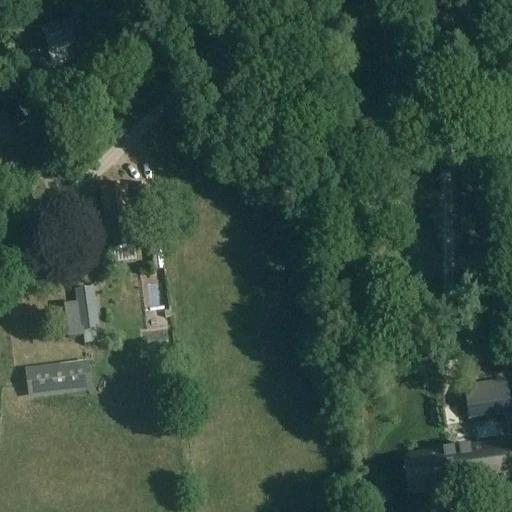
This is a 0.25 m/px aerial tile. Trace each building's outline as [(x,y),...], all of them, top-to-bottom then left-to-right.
[(78,18),(41,31),(49,54),(47,55),(50,64),(55,65),(64,61),(67,58),(64,49),(86,41),(78,18)] [(92,18),(85,21),(89,31),(96,28),(92,18)] [(0,147),(13,143),(5,115),(0,116),(0,147)] [(476,165),(493,162),(490,143),(473,145),(476,165)] [(108,254),(136,250),(132,223),(154,221),(150,187),(135,189),(136,201),(129,202),(127,187),(99,191),(108,254)] [(91,257),(90,229),(71,229),(73,258),(91,257)] [(151,273),(163,272),(161,252),(150,253),(151,273)] [(111,314),(128,313),(127,286),(110,287),(111,314)] [(92,290),(74,292),(76,305),(80,334),(82,333),(95,331),(98,331),(92,290)] [(84,368),(30,375),(32,396),(86,390),(84,368)] [(506,383),(464,390),(469,421),(510,415),(506,383)] [(179,389),(170,389),(171,399),(180,398),(179,389)] [(390,490),(392,501),(409,500),(403,437),(386,438),(390,485),(404,483),(404,488),(390,490)] [(464,450),(407,458),(412,498),(505,483),(500,444),(479,448),(480,457),(465,459),(464,450)]
